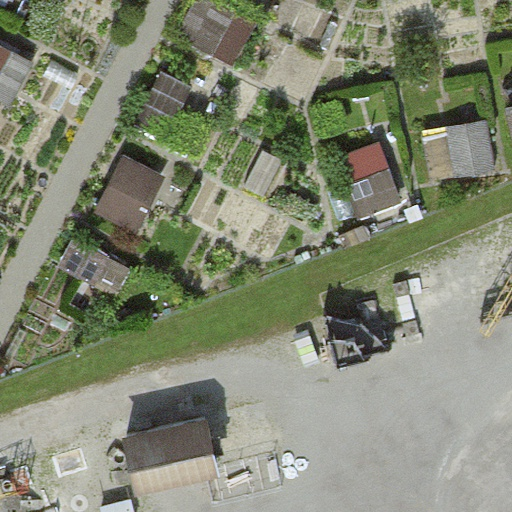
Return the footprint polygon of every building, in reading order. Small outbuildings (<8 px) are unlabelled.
[(0,95),(13,102),(38,57),(0,35),(0,95)] [(439,124),(439,169),(493,169),(493,123),(439,124)] [(341,153),(362,214),(407,199),(386,137),(341,153)] [(101,212),(147,228),(169,166),(123,150),(101,212)] [(121,294),(137,269),(80,235),(65,260),(121,294)] [(267,403),(211,419),(224,463),(279,447),(267,403)] [(122,445),(133,491),(214,472),(203,426),(122,445)]
